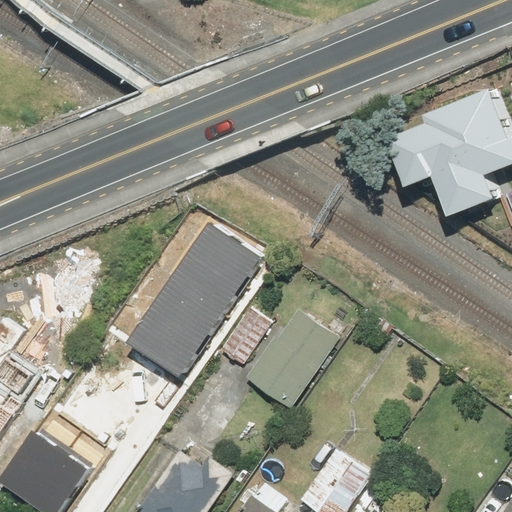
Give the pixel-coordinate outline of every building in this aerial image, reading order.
[(416,163),(422,178),(449,168),(463,205),(502,191),(491,163),(511,154),(511,92),(509,85),(441,110),(444,118),(418,127),(430,158),(416,163)] [(264,259),(209,222),(188,252),(243,290),(264,259)] [(243,290),(188,252),(167,282),(222,320),(243,290)] [(222,320),(167,282),(146,313),(201,350),(222,320)] [(271,321),(248,306),(222,346),(245,361),(271,321)] [(300,308),(250,378),(291,408),(342,338),(300,308)] [(201,350),(146,313),(125,343),(180,381),(201,350)] [(24,330),(1,314),(0,314),(0,379),(19,393),(32,373),(7,356),(24,330)] [(0,442),(24,407),(0,390),(0,442)] [(38,433),(2,486),(31,505),(66,453),(38,433)] [(350,511),(377,473),(336,446),(302,499),(322,511),(350,511)] [(179,451),(132,511),(209,511),(238,473),(211,453),(201,467),(179,451)] [(66,453),(31,505),(40,511),(62,511),(91,469),(66,453)] [(281,511),(253,493),(240,511),(281,511)] [(511,511),(511,499),(503,511),(511,511)]
